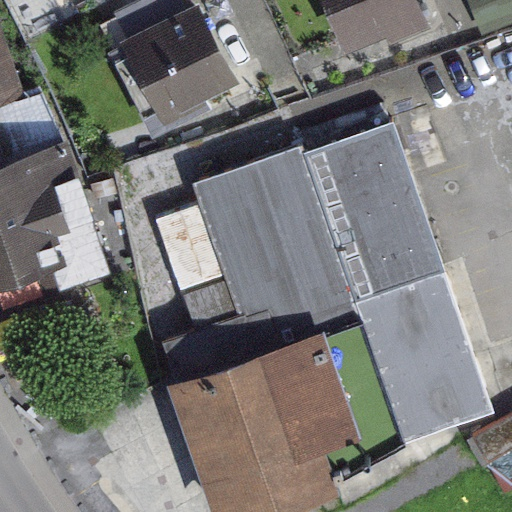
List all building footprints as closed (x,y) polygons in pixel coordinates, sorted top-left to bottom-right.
[(3,0),(0,0),(0,268),(112,230),(59,81),(35,89),(3,0)] [(150,0),(103,25),(157,128),(232,88),(190,8),(174,17),(165,0),(150,0)] [(417,0),(316,0),(339,54),(425,18),(417,0)] [(511,0),(487,0),(500,30),(511,25),(511,0)] [(179,295),(191,332),(156,344),(212,511),(258,511),(338,485),(330,463),(484,412),(387,124),(188,190),(219,282),(179,295)] [(511,419),(487,433),(511,481),(511,419)]
